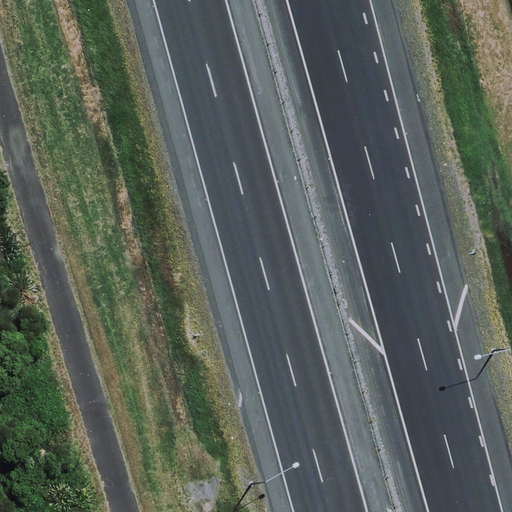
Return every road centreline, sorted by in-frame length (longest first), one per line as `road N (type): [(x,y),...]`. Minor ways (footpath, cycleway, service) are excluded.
road 1 (motorway): [(332,511),(190,0)]
road 2 (motorway): [(327,0),(466,511)]
